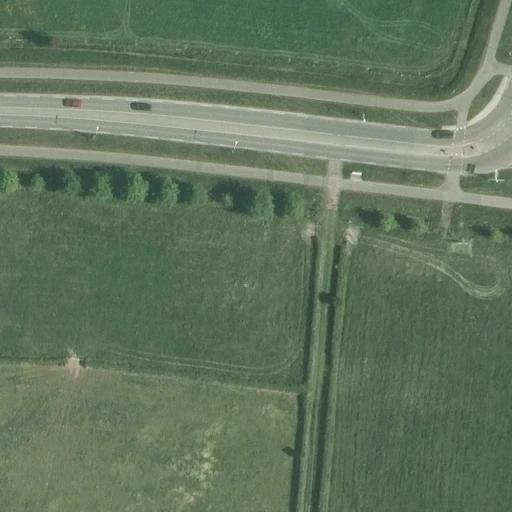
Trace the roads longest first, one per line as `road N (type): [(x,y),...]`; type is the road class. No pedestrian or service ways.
road 1 (secondary): [(510,134),(455,156),(124,119),(0,115)]
road 2 (track): [(332,183),(306,511)]
